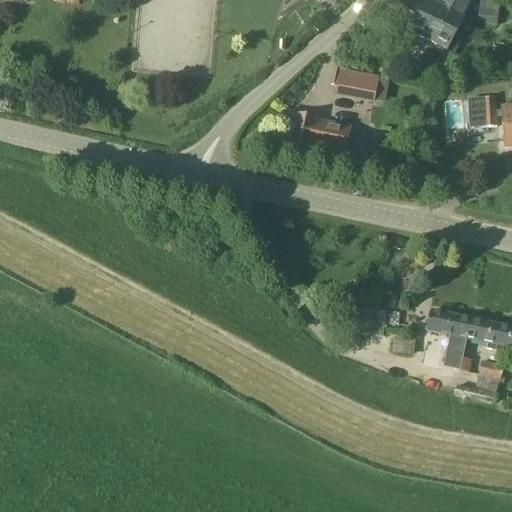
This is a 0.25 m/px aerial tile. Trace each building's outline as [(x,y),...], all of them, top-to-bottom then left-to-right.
[(440,0),(437,7),(465,20),(475,0),(440,0)] [(447,53),(465,20),(437,7),(426,1),(409,33),(447,53)] [(497,27),(499,13),(500,2),(487,1),(485,12),(478,11),(477,25),(497,27)] [(335,99),(374,106),(379,79),(340,71),(335,99)] [(498,128),(496,101),(480,102),(482,129),(498,128)] [(511,107),(501,108),(505,151),(511,149),(511,107)] [(320,122),(291,115),(284,146),(313,152),(313,150),(345,157),(351,130),(319,123),(320,122)] [(335,332),(344,333),(343,344),(360,346),(361,338),(383,340),(385,315),(362,311),(362,312),(346,311),(337,311),(335,332)] [(427,332),(468,341),(472,322),(431,313),(427,332)] [(472,322),(468,341),(487,346),(486,350),(496,352),(497,348),(507,350),(511,331),(472,322)] [(414,358),(416,341),(394,339),(393,355),(414,358)] [(473,363),(463,361),(460,374),(470,376),(473,363)] [(457,387),(454,396),(454,397),(494,407),(497,397),(504,368),(481,363),(475,391),(457,387)]
